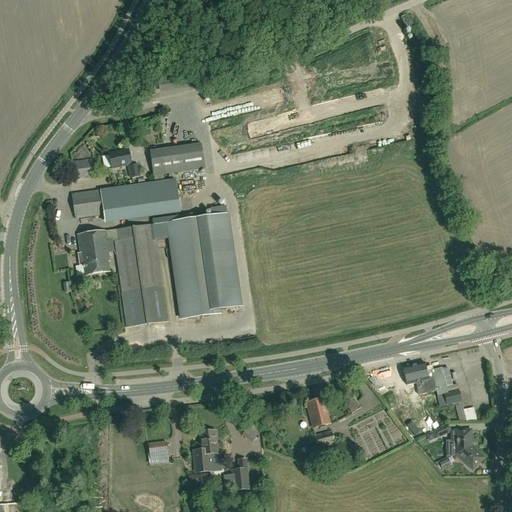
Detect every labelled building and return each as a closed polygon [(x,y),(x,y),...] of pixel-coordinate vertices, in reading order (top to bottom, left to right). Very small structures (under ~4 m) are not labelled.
[(225,49),(228,68),(241,66),(238,47),(225,49)] [(187,77),(158,80),(160,89),(188,86),(187,77)] [(201,144),(150,152),(153,176),(204,169),(201,144)] [(128,150),(108,155),(111,169),(127,165),(130,178),(140,176),(137,165),(132,166),(128,150)] [(75,179),(94,176),(92,159),(72,162),(75,179)] [(499,163),(478,169),(489,204),(510,198),(499,163)] [(179,208),(175,180),(72,195),(75,219),(103,215),(104,218),(179,208)] [(227,214),(167,223),(182,320),(220,314),(219,310),(241,307),(227,214)] [(168,322),(163,287),(154,225),(77,236),(81,258),(78,258),(79,266),(83,265),(85,275),(109,272),(108,261),(109,261),(106,242),(114,241),(127,328),(168,322)] [(424,363),(403,369),(407,385),(416,383),(419,395),(436,391),(436,390),(446,388),(441,370),(433,372),(436,382),(434,383),(430,367),(425,368),(424,363)] [(445,394),(448,406),(455,404),(459,421),(466,419),(462,402),(459,391),(445,394)] [(351,415),(362,409),(354,394),(344,398),(351,415)] [(415,408),(424,406),(421,396),(413,398),(415,408)] [(330,424),(323,400),(307,404),(313,429),(330,424)] [(407,410),(412,420),(416,418),(411,408),(407,410)] [(466,410),(467,423),(478,422),(476,409),(466,410)] [(448,426),(433,432),(436,438),(451,432),(448,426)] [(256,441),(261,434),(251,427),(246,435),(256,441)] [(318,447),(335,443),(332,431),(315,435),(318,447)] [(456,455),(471,447),(471,431),(455,431),(455,436),(452,436),(452,449),(450,449),(448,451),(448,454),(451,457),(456,455)] [(203,462),(209,461),(208,455),(218,454),(215,432),(200,433),(201,451),(203,462)] [(150,456),(167,453),(166,443),(148,445),(150,456)] [(471,447),(456,455),(473,470),(483,459),(471,447)] [(328,469),(342,465),(337,448),(324,452),(328,469)] [(196,473),(210,472),(209,461),(203,462),(201,451),(194,452),(196,473)] [(239,460),(240,471),(232,472),(234,491),(248,490),(245,460),(239,460)]
